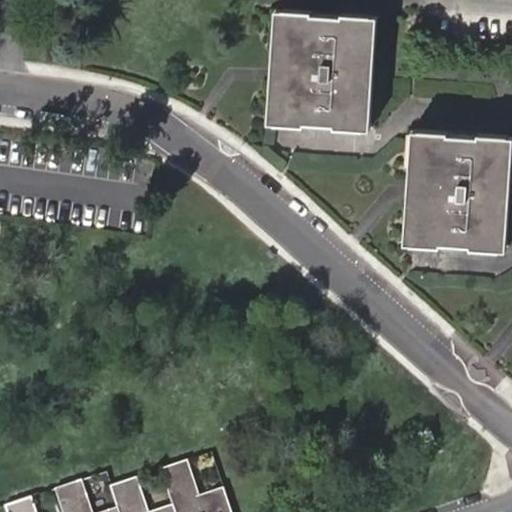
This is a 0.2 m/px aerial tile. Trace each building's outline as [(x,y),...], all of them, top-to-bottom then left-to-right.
[(265,123),(272,123),(281,9),(274,8),(265,123)] [(281,9),(272,123),(301,125),(302,123),(333,125),(333,127),(361,129),(371,16),(342,13),(343,16),(311,14),(310,11),(281,9)] [(371,16),(361,129),(369,130),(379,17),(371,16)] [(400,245),(407,246),(416,132),(408,131),(400,245)] [(416,132),(407,246),(437,248),(437,246),(469,248),(469,251),(497,253),(506,139),(477,137),(477,139),(446,137),(446,134),(416,132)] [(511,138),(506,139),(497,253),(504,253),(511,151),(511,138)] [(78,479),(75,479),(76,511),(233,511),(223,483),(198,491),(185,457),(162,465),(174,499),(146,508),(135,475),(112,483),(118,501),(89,511),(78,479)] [(76,511),(75,479),(56,486),(64,511),(34,511),(29,496),(5,505),(7,511),(76,511)]
